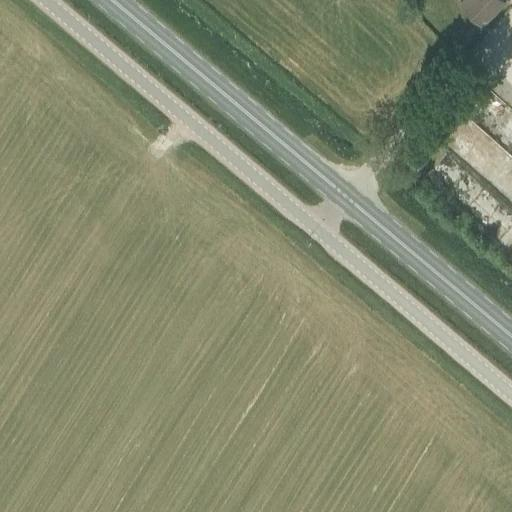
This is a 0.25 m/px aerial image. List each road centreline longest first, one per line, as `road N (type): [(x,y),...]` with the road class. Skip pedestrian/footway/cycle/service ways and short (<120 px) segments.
road 1 (unclassified): [(511,392),(43,0)]
road 2 (primary): [(511,339),(109,0)]
